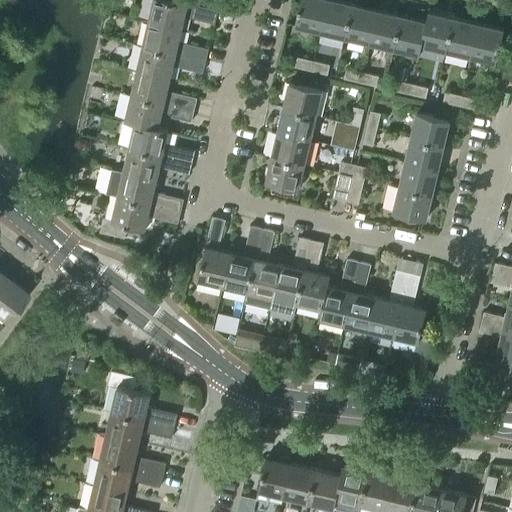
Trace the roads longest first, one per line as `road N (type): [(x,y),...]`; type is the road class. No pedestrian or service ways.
road 1 (residential): [(474,254),(208,191),(251,0)]
road 2 (tertiary): [(451,418),(294,402),(231,378)]
road 3 (tertiary): [(204,357),(178,326),(86,257),(64,250)]
road 4 (tertiary): [(64,250),(92,285),(204,357)]
road 5 (residential): [(474,254),(511,115)]
road 6 (residential): [(197,511),(231,378)]
road 7 (residential): [(457,388),(474,254)]
